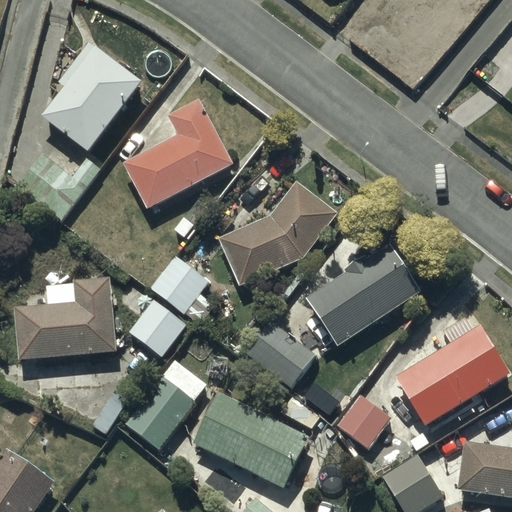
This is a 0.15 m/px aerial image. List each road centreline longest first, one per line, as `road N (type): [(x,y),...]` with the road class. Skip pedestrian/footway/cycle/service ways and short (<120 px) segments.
road 1 (residential): [(511,244),(233,23),(189,0)]
road 2 (residential): [(0,132),(33,0)]
